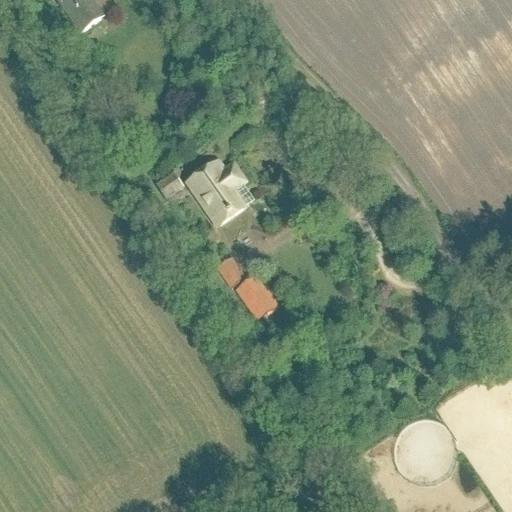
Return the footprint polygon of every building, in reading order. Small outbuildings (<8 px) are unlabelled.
[(61,0),(58,2),(82,36),(102,22),(90,6),(95,3),(92,0),(61,0)] [(222,225),(243,210),(230,190),(234,187),(221,168),(191,187),(204,206),(208,204),(222,225)] [(156,188),(166,203),(184,190),(174,175),(156,188)] [(229,288),(243,280),(231,258),(217,266),(229,288)] [(238,294),(259,325),(278,311),(257,281),(238,294)] [(290,345),(302,337),(295,327),(283,335),(290,345)]
